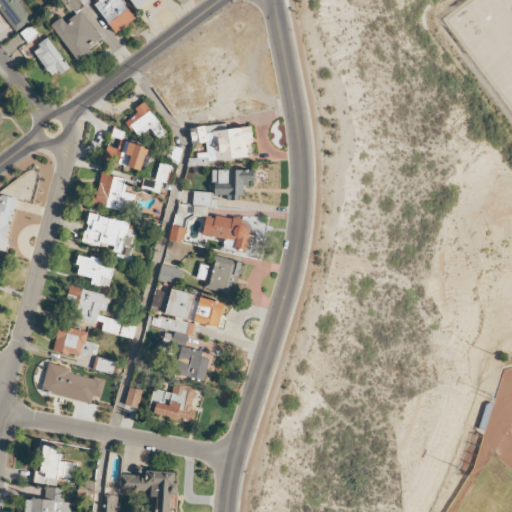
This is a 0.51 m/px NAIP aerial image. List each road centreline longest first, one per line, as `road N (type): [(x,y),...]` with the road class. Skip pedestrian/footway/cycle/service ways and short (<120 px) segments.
road 1 (tertiary): [(273,0),(299,141),(299,217),(224,511)]
road 2 (residential): [(11,381),(66,164),(61,140)]
road 3 (residential): [(234,458),(3,415)]
road 4 (residential): [(62,119),(220,0)]
